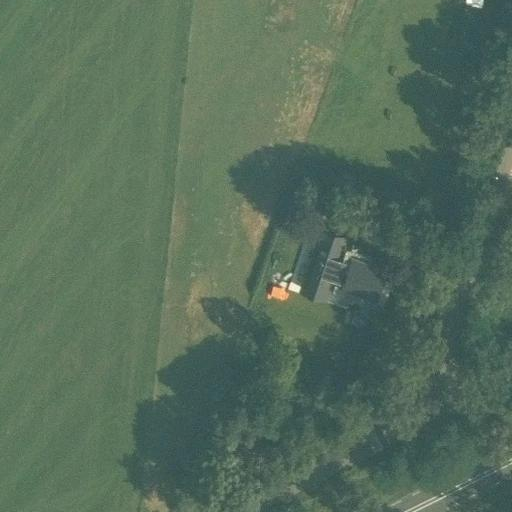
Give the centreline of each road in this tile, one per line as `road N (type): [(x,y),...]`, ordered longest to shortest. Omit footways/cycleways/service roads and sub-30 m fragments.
road 1 (unclassified): [(412,424),(511,138)]
road 2 (unclassified): [(238,511),(412,424)]
